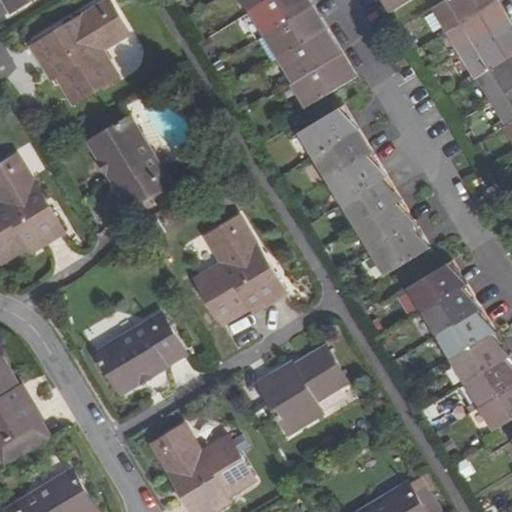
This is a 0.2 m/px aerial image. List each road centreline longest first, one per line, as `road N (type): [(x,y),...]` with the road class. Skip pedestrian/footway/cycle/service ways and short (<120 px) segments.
road 1 (residential): [(511,284),(362,38),(353,0)]
road 2 (residential): [(0,313),(31,334),(56,369),(137,511)]
